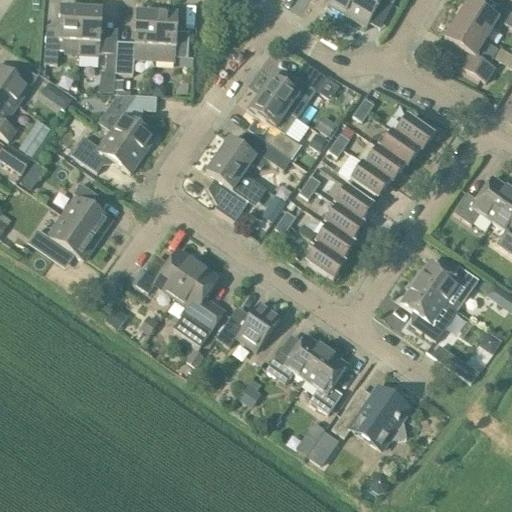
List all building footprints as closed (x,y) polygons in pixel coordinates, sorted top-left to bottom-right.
[(330,0),(327,7),(347,19),(357,0),(330,0)] [(395,0),(357,0),(347,19),(367,30),(382,2),(392,8),(396,0),(395,0)] [(467,4),(455,23),(486,42),(497,23),(511,32),(511,17),(499,9),(492,19),(470,6),(467,4)] [(79,44),(80,11),(59,10),(58,29),(46,28),(45,39),(44,67),(57,68),(58,53),(64,54),(67,44),(79,44)] [(99,61),(100,31),(101,13),(80,11),(79,44),(78,59),(99,61)] [(116,57),(115,75),(115,77),(132,78),(132,64),(153,65),(156,16),(135,15),(133,46),(116,45),(116,57)] [(156,16),(153,65),(174,67),(176,35),(178,18),(156,16)] [(486,42),(455,23),(444,42),(469,58),(461,71),(485,86),(494,72),(488,69),(497,53),(484,45),(486,42)] [(116,57),(105,57),(104,75),(115,75),(116,57)] [(325,79),(304,66),(295,80),(298,82),(302,84),(294,95),(272,79),(260,97),(295,122),(325,79)] [(0,96),(17,108),(30,90),(13,78),(0,69),(0,96)] [(115,83),(114,94),(123,95),(124,84),(115,83)] [(154,90),(153,98),(164,99),(165,90),(154,90)] [(63,114),(71,102),(58,93),(50,105),(63,114)] [(17,108),(0,96),(0,139),(8,145),(16,134),(5,126),(17,108)] [(260,143),(263,145),(290,163),(300,149),(285,137),(295,122),(260,97),(248,114),(256,120),(270,129),(260,143)] [(123,116),(109,135),(142,158),(156,139),(131,122),(137,113),(155,114),(156,101),(135,100),(123,117),(123,116)] [(364,102),(358,110),(367,117),(373,108),(364,102)] [(358,110),(352,119),(361,125),(367,117),(358,110)] [(326,120),(317,131),(328,140),(337,129),(326,120)] [(401,127),(394,136),(419,154),(426,145),(428,147),(435,138),(410,120),(404,128),(401,127)] [(33,123),(15,152),(29,160),(47,131),(33,123)] [(83,141),(70,159),(96,177),(107,161),(130,177),(142,158),(109,135),(98,152),(83,141)] [(377,149),(376,150),(404,170),(411,160),(413,162),(419,154),(394,136),(389,144),(386,142),(380,151),(377,149)] [(340,137),(333,146),(342,152),(349,143),(340,137)] [(318,138),(312,147),(321,152),(326,144),(318,138)] [(216,159),(243,178),(250,168),(260,171),(266,162),(283,174),(290,163),(263,145),(254,159),(238,148),(229,141),(216,159)] [(6,146),(0,155),(0,164),(21,179),(31,164),(6,146)] [(342,152),(333,146),(328,154),(337,161),(342,152)] [(362,165),(361,166),(389,186),(396,176),(398,178),(404,170),(376,150),(365,166),(362,165)] [(243,178),(216,159),(204,176),(214,183),(227,192),(216,208),(214,212),(234,226),(248,205),(243,202),(255,186),(243,178)] [(389,186),(361,166),(349,184),(374,202),(381,192),(383,194),(389,186)] [(27,176),(20,186),(31,193),(37,183),(27,176)] [(311,179),(305,187),(314,194),(320,185),(311,179)] [(491,182),(476,203),(467,196),(453,216),(471,229),(480,217),(492,226),(511,197),(511,193),(504,189),(503,190),(491,182)] [(80,187),(73,196),(76,198),(62,218),(96,243),(111,222),(97,213),(81,202),(88,192),(80,187)] [(314,194),(305,187),(298,196),(307,203),(314,194)] [(345,189),(333,207),(361,226),(367,218),(364,216),(371,206),(345,189)] [(511,197),(492,226),(505,235),(497,247),(511,257),(511,197)] [(275,200),(269,209),(279,215),(284,206),(275,200)] [(335,210),(323,226),(352,246),(357,238),(355,236),(361,226),(333,207),(332,208),(335,210)] [(286,214),(280,223),(289,229),(295,221),(286,214)] [(62,218),(47,239),(69,255),(82,264),(96,243),(62,218)] [(280,223),(274,232),(283,238),(289,229),(280,223)] [(322,241),(317,248),(342,265),(348,257),(345,255),(352,246),(323,226),(323,227),(325,229),(319,239),(322,241)] [(37,233),(30,243),(38,249),(45,238),(37,233)] [(342,265),(317,248),(310,258),(312,260),(307,268),(332,285),(338,276),(336,274),(342,265)] [(153,263),(135,288),(147,297),(154,287),(174,302),(200,265),(199,265),(197,268),(177,254),(165,271),(153,263)] [(200,265),(174,302),(187,311),(172,332),(199,351),(225,314),(206,301),(218,283),(206,274),(208,271),(200,265)] [(419,276),(413,285),(444,307),(456,315),(478,283),(458,270),(451,280),(430,265),(421,277),(419,276)] [(444,307),(413,285),(407,293),(409,294),(400,307),(422,322),(415,332),(435,346),(448,327),(436,319),(444,307)] [(511,317),(511,299),(494,287),(486,299),(511,317)] [(229,351),(236,340),(257,355),(280,321),(259,306),(246,325),(233,316),(215,342),(229,351)] [(113,311),(102,326),(115,335),(125,320),(113,311)] [(148,319),(138,333),(148,340),(158,325),(148,319)] [(489,336),(480,350),(491,358),(501,344),(489,336)] [(305,340),(289,361),(279,354),(266,374),(285,387),(293,375),(305,384),(327,353),(318,346),(317,348),(305,340)] [(445,369),(451,359),(438,350),(431,360),(445,369)] [(193,353),(185,364),(194,371),(203,360),(193,353)] [(327,353),(305,384),(317,392),(309,404),(328,418),(341,398),(332,391),(347,370),(335,362),(336,359),(327,353)] [(470,384),(477,375),(464,365),(457,375),(470,384)] [(248,389),(238,404),(251,413),(261,398),(248,389)] [(343,442),(349,434),(379,455),(388,442),(392,445),(406,442),(403,428),(400,425),(408,414),(376,392),(371,400),(360,391),(331,433),(343,442)] [(314,427),(306,439),(316,446),(323,436),(324,434),(314,427)] [(316,446),(306,462),(318,471),(336,445),(323,436),(316,446)] [(374,478),(369,485),(370,493),(377,497),(385,496),(389,489),(387,481),(381,477),(374,478)]
